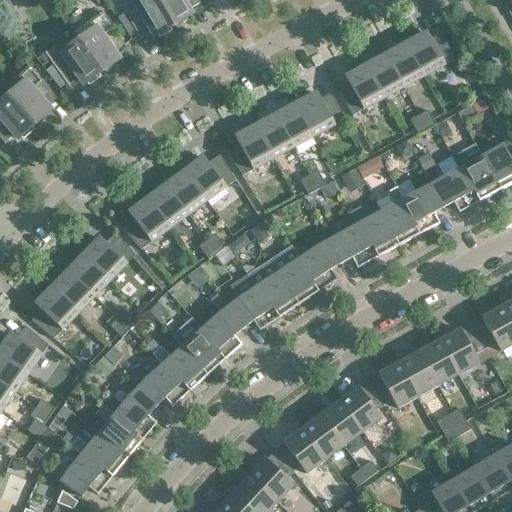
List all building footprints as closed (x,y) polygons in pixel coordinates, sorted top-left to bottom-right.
[(8,0),(7,0),(0,5),(0,11),(12,28),(23,20),(8,0)] [(172,26),(156,0),(121,0),(118,2),(139,39),(150,33),(153,38),(172,26)] [(156,0),(172,26),(192,15),(189,10),(199,4),(197,0),(156,0)] [(88,33),(78,40),(101,73),(119,60),(116,55),(126,48),(101,13),(90,21),(88,33)] [(426,32),(405,44),(424,77),(455,60),(441,33),(430,39),(426,32)] [(101,73),(78,40),(67,48),(56,46),(44,54),(69,89),(79,81),(83,86),(101,73)] [(424,77),(405,44),(385,54),(404,88),(424,77)] [(404,88),(385,54),(365,65),(384,99),(404,88)] [(384,99),(365,65),(344,77),(348,84),(337,90),(352,116),(384,99)] [(18,87),(8,95),(34,126),(51,111),(47,107),(57,99),(29,66),(18,75),(18,87)] [(316,92),(295,104),(313,138),(345,120),(330,94),(320,100),(316,92)] [(34,126),(8,95),(0,102),(0,139),(4,144),(13,136),(17,140),(34,126)] [(313,138),(295,104),(275,115),(293,148),(313,138)] [(477,115),(472,106),(457,114),(463,123),(477,115)] [(428,111),(419,116),(427,130),(435,126),(433,121),(428,111)] [(293,148),(275,115),(255,126),(273,159),(293,148)] [(427,130),(419,116),(410,121),(418,136),(427,130)] [(435,127),(441,138),(450,133),(444,122),(435,127)] [(273,159),(255,126),(234,137),(238,144),(226,152),(242,177),(273,159)] [(407,142),(395,148),(401,160),(413,154),(407,142)] [(511,146),(509,142),(502,146),(481,157),(500,191),(511,184),(511,146)] [(474,145),(461,152),(451,158),(458,170),(461,168),(480,202),(500,191),(481,157),(474,145)] [(388,152),(379,157),(381,161),(390,155),(388,152)] [(435,166),(427,152),(416,158),(424,172),(435,166)] [(235,181),(219,156),(207,164),(202,157),(183,171),(206,202),(235,181)] [(365,166),(357,170),(363,181),(371,177),(365,166)] [(461,168),(458,170),(430,185),(443,209),(453,203),(459,213),(480,202),(461,168)] [(340,178),(349,194),(364,186),(356,170),(340,178)] [(206,202),(183,171),(165,185),(188,216),(206,202)] [(317,171),(308,176),(316,191),(321,188),(325,186),(317,171)] [(316,191),(308,176),(300,181),(308,196),(316,191)] [(325,186),(321,188),(325,196),(336,191),(332,182),(325,186)] [(188,216),(165,185),(147,198),(170,229),(188,216)] [(430,185),(403,200),(400,202),(418,236),(439,224),(433,214),(443,209),(430,185)] [(393,206),(380,213),(398,246),(418,236),(400,202),(403,200),(396,188),(386,193),(393,206)] [(170,229),(147,198),(128,213),(132,219),(121,228),(141,250),(170,229)] [(349,213),(356,226),(360,224),(378,257),(398,246),(380,213),(367,220),(360,208),(349,213)] [(360,224),(356,226),(329,241),(341,264),(352,259),(357,269),(378,257),(360,224)] [(250,232),(259,246),(270,239),(261,225),(250,232)] [(135,256),(116,234),(105,243),(99,237),(82,255),(110,281),(135,256)] [(215,235),(207,241),(217,255),(225,249),(215,235)] [(217,255),(207,241),(199,247),(208,261),(217,255)] [(227,247),(234,257),(243,251),(236,241),(227,247)] [(341,264),(329,241),(318,246),(299,259),(296,261),(317,293),(337,280),(331,270),(341,264)] [(289,265),(277,274),(298,306),(317,293),(296,261),(299,259),(291,247),(282,254),(289,265)] [(110,281),(82,255),(66,271),(94,298),(110,281)] [(247,277),(255,288),(258,286),(279,318),(298,306),(277,274),(264,282),(257,270),(247,277)] [(94,298),(66,271),(51,287),(78,314),(94,298)] [(258,286),(255,288),(239,299),(227,308),(243,329),(253,322),(259,331),(279,318),(258,286)] [(78,314),(51,287),(34,304),(40,310),(31,321),(53,340),(78,314)] [(227,308),(216,294),(209,300),(221,313),(227,308)] [(511,301),(502,307),(511,325),(511,301)] [(158,304),(150,311),(158,320),(166,313),(158,304)] [(511,346),(511,325),(502,307),(481,318),(482,319),(471,325),(485,350),(495,344),(500,353),(511,346)] [(243,329),(227,308),(221,313),(215,317),(201,330),(198,332),(224,361),(241,345),(234,337),(243,329)] [(124,313),(117,320),(128,331),(136,324),(124,313)] [(192,338),(181,348),(207,376),(224,361),(198,332),(201,330),(192,319),(183,327),(192,338)] [(128,331),(117,320),(109,327),(121,339),(128,331)] [(485,350),(471,325),(460,331),(460,330),(439,341),(458,376),(479,365),(474,356),(485,350)] [(48,346),(26,327),(16,338),(10,333),(0,347),(0,355),(27,375),(48,346)] [(458,376),(439,341),(419,352),(438,387),(458,376)] [(495,344),(485,350),(489,359),(500,353),(495,344)] [(104,357),(113,366),(123,357),(113,347),(104,357)] [(152,355),(161,365),(164,363),(190,391),(207,376),(181,348),(170,358),(161,347),(152,355)] [(485,350),(474,356),(479,365),(489,359),(485,350)] [(438,387),(419,352),(399,363),(418,398),(438,387)] [(27,375),(0,355),(0,383),(14,394),(27,375)] [(100,357),(93,364),(105,375),(111,368),(100,357)] [(164,363),(161,365),(147,378),(137,389),(156,407),(164,399),(172,407),(190,391),(164,363)] [(418,398),(399,363),(378,375),(379,376),(368,382),(384,406),(392,401),(397,410),(418,398)] [(384,406),(368,382),(358,389),(357,388),(338,402),(362,434),(381,419),(375,412),(384,406)] [(14,394),(0,383),(0,411),(1,412),(14,394)] [(78,386),(70,397),(77,402),(85,391),(78,386)] [(156,407),(137,389),(126,400),(114,414),(112,417),(141,442),(157,423),(148,416),(156,407)] [(41,400),(35,408),(49,418),(55,410),(41,400)] [(362,434),(338,402),(320,416),(344,447),(362,434)] [(107,424),(97,435),(127,459),(141,442),(112,417),(114,414),(103,405),(96,415),(107,424)] [(49,418),(35,408),(29,417),(43,426),(49,418)] [(458,410),(447,416),(453,427),(464,420),(458,410)] [(344,447),(320,416),(302,429),(325,461),(344,447)] [(453,427),(447,416),(436,423),(442,433),(453,427)] [(470,431),(464,420),(453,427),(459,437),(470,431)] [(459,437),(453,427),(442,433),(448,444),(459,437)] [(325,461),(302,429),(283,443),(283,445),(274,453),(293,474),(300,467),(306,475),(325,461)] [(61,440),(69,447),(75,441),(67,434),(61,440)] [(127,459),(97,435),(88,447),(77,438),(75,441),(69,447),(80,456),(83,453),(113,477),(127,459)] [(511,445),(493,456),(511,487),(511,445)] [(26,459),(35,465),(39,460),(37,453),(33,450),(26,459)] [(388,466),(398,459),(394,454),(386,452),(381,455),(388,466)] [(83,453),(80,456),(68,470),(60,483),(81,498),(89,488),(97,495),(113,477),(83,453)] [(293,474),(274,453),(265,461),(264,460),(248,477),(277,504),(293,487),(286,480),(293,474)] [(511,491),(511,487),(493,456),(473,469),(493,503),(511,491)] [(26,459),(13,461),(14,471),(27,469),(26,459)] [(371,462),(360,470),(368,480),(378,472),(371,462)] [(477,511),(493,503),(473,469),(452,481),(470,511),(477,511)] [(368,480),(360,470),(350,477),(357,487),(368,480)] [(269,511),(277,504),(248,477),(233,494),(252,511),(269,511)] [(470,511),(452,481),(431,494),(434,499),(422,508),(424,511),(470,511)] [(78,503),(61,491),(56,504),(73,511),(78,503)] [(252,511),(233,494),(217,510),(218,511),(252,511)] [(327,500),(321,504),(326,510),(331,506),(327,500)] [(350,501),(340,509),(342,511),(356,511),(358,511),(350,501)]
